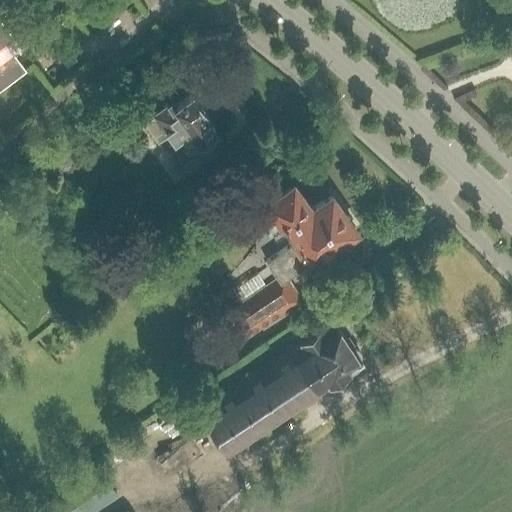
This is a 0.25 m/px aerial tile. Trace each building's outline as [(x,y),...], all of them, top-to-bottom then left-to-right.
[(0,19),(0,88),(26,70),(6,44),(14,37),(1,19),(0,19)] [(172,99),(145,119),(159,139),(169,132),(183,150),(199,138),(200,140),(202,138),(206,145),(210,145),(219,139),(220,136),(214,128),(216,127),(203,109),(204,108),(202,106),(203,102),(197,94),(194,94),(192,92),(176,103),(172,99)] [(131,111),(114,123),(123,136),(140,124),(131,111)] [(331,194),(311,208),(292,183),(266,202),(281,223),(284,221),(285,223),(287,222),(298,237),(268,259),(272,265),(254,278),(225,299),(251,335),(302,297),(287,276),(355,227),(352,223),(353,220),(349,213),(345,213),(331,194)] [(288,346),(197,407),(228,454),(320,393),(318,390),(329,383),(330,384),(335,381),(339,383),(345,379),(346,374),(349,371),(348,370),(361,361),(358,357),(360,353),(357,348),(352,348),(334,322),(322,330),(320,328),(301,341),(290,349),(288,346)] [(174,382),(157,393),(164,404),(181,393),(174,382)] [(99,466),(48,501),(55,511),(92,511),(118,495),(99,466)]
